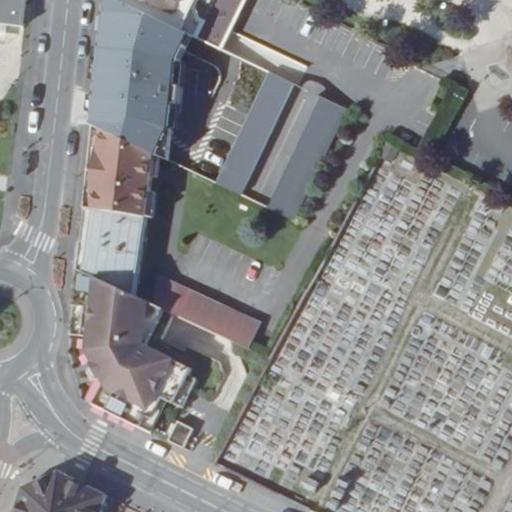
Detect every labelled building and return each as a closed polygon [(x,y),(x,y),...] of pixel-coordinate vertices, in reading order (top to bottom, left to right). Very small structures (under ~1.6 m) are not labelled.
[(0,0),(0,24),(26,27),(28,0),(0,0)] [(116,0),(219,50),(246,0),(116,0)] [(299,84),(307,66),(230,34),(223,52),(299,84)] [(225,70),(158,39),(120,117),(144,128),(135,146),(156,156),(163,159),(172,142),(188,149),(225,70)] [(295,85),(270,74),(217,186),(242,197),(295,85)] [(348,110),(323,99),(269,210),(295,222),(348,110)] [(135,146),(96,127),(86,211),(150,220),(156,156),(135,146)] [(150,220),(105,214),(86,211),(79,270),(140,299),(150,220)] [(148,317),(149,308),(149,303),(140,299),(79,270),(79,272),(74,323),(93,325),(92,339),(90,353),(98,365),(95,367),(103,382),(106,380),(108,383),(109,385),(114,393),(119,396),(111,414),(144,431),(160,397),(172,402),(182,407),(196,379),(199,373),(150,348),(144,345),(146,334),(148,317)] [(161,279),(158,307),(162,309),(164,310),(251,349),(263,324),(161,279)] [(158,307),(149,303),(149,308),(148,317),(146,334),(144,345),(150,348),(164,310),(162,309),(158,307)] [(93,325),(74,323),(72,336),(92,339),(93,325)] [(196,379),(182,407),(190,412),(204,383),(196,379)] [(114,393),(109,385),(97,407),(111,414),(119,396),(114,393)] [(160,397),(144,431),(155,436),(172,402),(160,397)] [(182,448),(191,431),(175,422),(166,439),(182,448)] [(62,473),(24,489),(51,511),(54,511),(66,476),(62,473)] [(104,511),(109,497),(66,476),(54,511),(104,511)] [(16,511),(51,511),(24,489),(16,511)]
